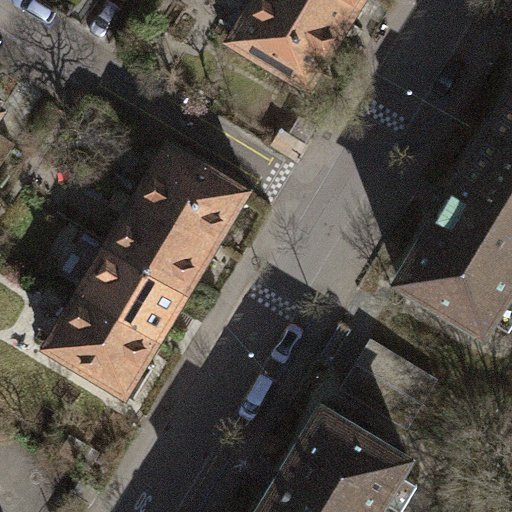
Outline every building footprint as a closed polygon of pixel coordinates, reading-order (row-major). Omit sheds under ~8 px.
[(309,88),(339,38),(275,0),(255,0),(230,42),(309,88)] [(275,0),(339,38),(361,0),(275,0)] [(511,88),(487,131),(511,145),(511,88)] [(511,283),(511,145),(487,131),(398,281),(484,332),(511,283)] [(0,135),(0,160),(12,143),(0,135)] [(250,187),(170,139),(138,190),(219,239),(250,187)] [(219,239),(138,190),(107,242),(187,291),(219,239)] [(187,291),(107,242),(75,294),(156,342),(187,291)] [(156,342),(75,294),(44,345),(124,394),(156,342)] [(413,436),(445,379),(374,339),(342,396),(413,436)] [(322,406),(257,511),(373,511),(406,457),(322,406)]
